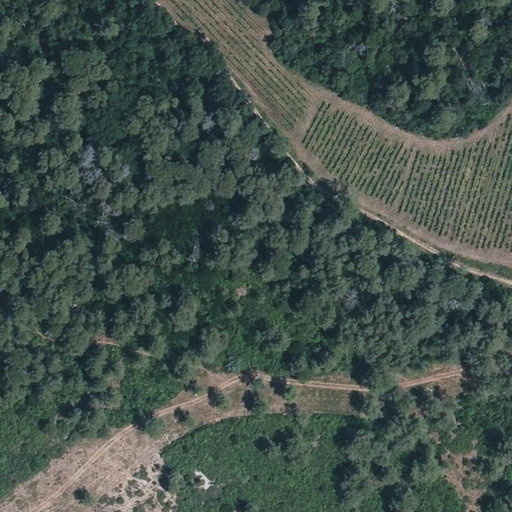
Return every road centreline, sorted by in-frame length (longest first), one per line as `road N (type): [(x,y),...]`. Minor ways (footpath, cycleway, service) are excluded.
road 1 (track): [(511,362),(358,391),(251,376),(130,427),(33,511)]
road 2 (track): [(331,196),(455,265),(511,281)]
